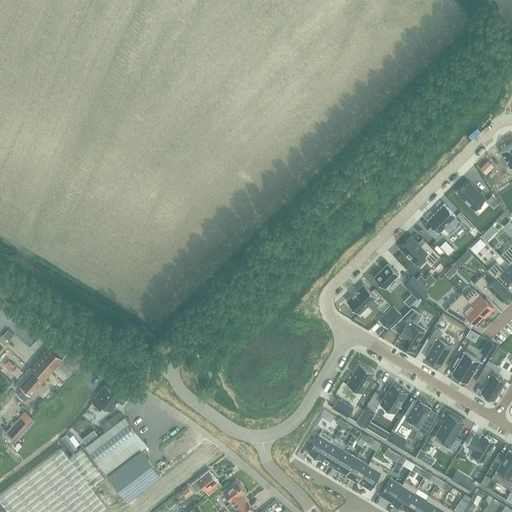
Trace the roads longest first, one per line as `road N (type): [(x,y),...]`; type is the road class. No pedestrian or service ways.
road 1 (unclassified): [(171,368),(190,336),(511,22)]
road 2 (residential): [(296,511),(190,425),(0,293)]
road 3 (residential): [(351,332),(326,313),(325,293),(490,128),(511,120)]
road 4 (unclassified): [(171,368),(147,367),(0,279)]
road 5 (residential): [(495,418),(351,332)]
road 6 (unclassified): [(262,436),(299,416),(351,332)]
road 7 (unclassified): [(262,436),(236,432),(182,393),(171,368)]
